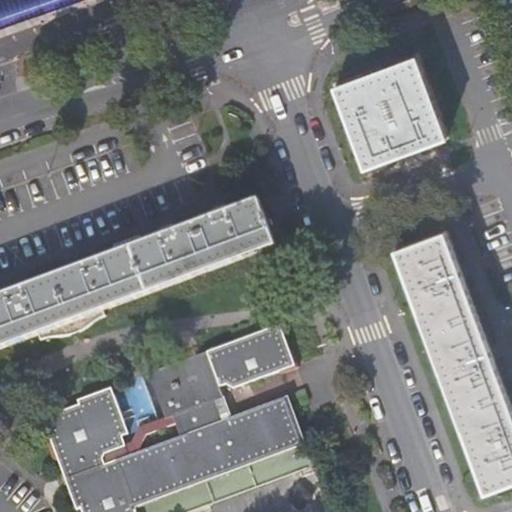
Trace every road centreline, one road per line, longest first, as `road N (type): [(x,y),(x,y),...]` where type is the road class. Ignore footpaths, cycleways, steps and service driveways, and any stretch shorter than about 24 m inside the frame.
road 1 (residential): [(264,23),(442,511)]
road 2 (tertiary): [(0,121),(264,23)]
